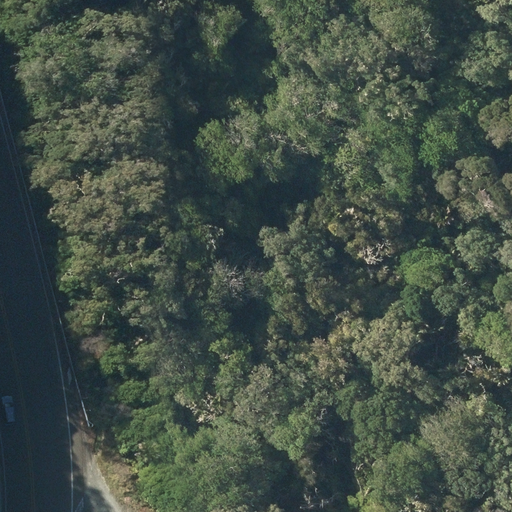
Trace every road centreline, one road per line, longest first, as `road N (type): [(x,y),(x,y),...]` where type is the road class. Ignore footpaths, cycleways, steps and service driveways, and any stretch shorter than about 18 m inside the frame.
road 1 (primary): [(31,511),(31,457),(0,294)]
road 2 (track): [(17,369),(105,511)]
